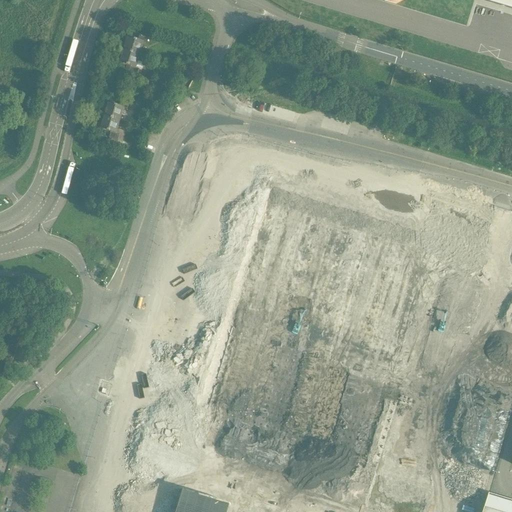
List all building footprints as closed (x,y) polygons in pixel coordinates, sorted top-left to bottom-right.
[(511,0),(480,0),(511,9),(511,0)] [(131,33),(125,51),(141,56),(144,44),(147,45),(149,38),(131,33)] [(141,56),(125,51),(121,64),(131,67),(129,72),(138,75),(140,69),(137,68),(141,56)] [(109,103),(105,117),(121,121),(125,109),(128,110),(129,104),(120,101),(119,106),(109,103)] [(121,121),(105,117),(102,130),(111,133),(109,138),(118,141),(120,135),(117,134),(121,121)] [(113,151),(115,143),(108,141),(106,148),(113,151)] [(511,264),(220,177),(119,511),(467,511),(511,364),(511,264)] [(13,361),(19,342),(9,340),(4,358),(13,361)] [(6,362),(3,371),(9,373),(12,364),(6,362)] [(511,511),(511,501),(489,495),(484,511),(511,511)]
